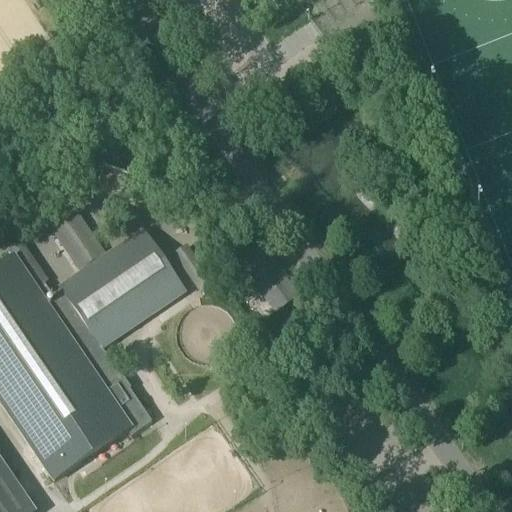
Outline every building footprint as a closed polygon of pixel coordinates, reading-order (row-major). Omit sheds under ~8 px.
[(56,235),(83,274),(103,260),(76,220),(56,235)] [(0,270),(0,407),(54,484),(126,434),(130,440),(150,426),(99,352),(182,294),(143,239),(50,304),(12,249),(4,255),(10,263),(0,270)] [(174,258),(201,297),(214,288),(187,249),(174,258)] [(293,299),(262,254),(242,268),(273,312),(293,299)] [(0,511),(34,511),(0,461),(0,511)]
